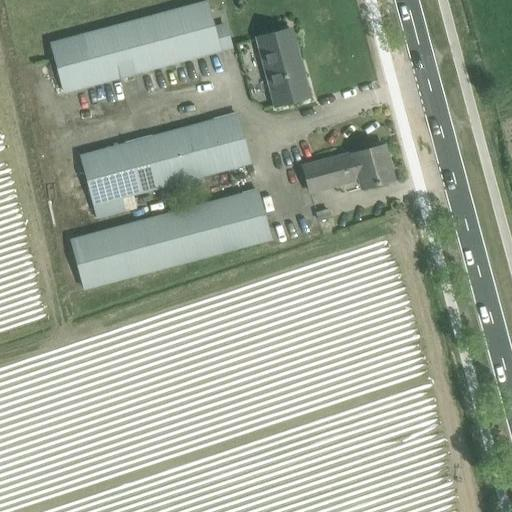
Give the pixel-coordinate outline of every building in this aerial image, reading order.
[(51,44),(64,93),(220,51),(206,2),(51,44)] [(276,106),(289,103),(309,97),(290,29),(257,38),(276,106)] [(237,115),(81,156),(94,205),(250,164),(237,115)] [(309,192),(344,182),(356,179),(359,189),(393,180),(383,146),(303,167),(309,192)] [(71,241),(84,289),(270,239),(257,190),(71,241)]
